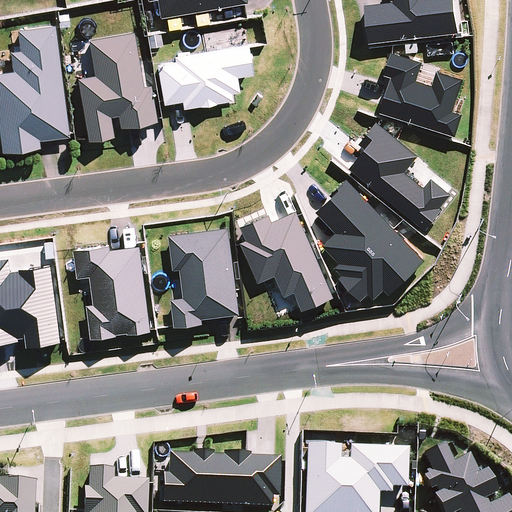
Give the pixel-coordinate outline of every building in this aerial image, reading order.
[(157,0),(160,15),(241,0),(157,0)] [(392,0),(393,0),(365,4),(370,42),(460,31),(455,0),(392,0)] [(55,22),(17,27),(20,46),(10,48),(12,67),(0,68),(0,130),(2,148),(40,143),(39,137),(70,133),(55,22)] [(156,117),(150,80),(143,82),(134,29),(88,36),(94,71),(78,74),(88,136),(114,132),(111,114),(119,113),(120,123),(156,117)] [(181,98),(183,105),(240,95),(236,73),(253,70),(247,41),(156,58),(164,101),(181,98)] [(462,112),(454,109),(463,78),(436,69),(432,84),(417,79),(422,60),(392,51),(385,73),(391,75),(380,110),(456,133),(462,112)] [(340,261),(334,267),(368,303),(385,287),(390,292),(426,258),(349,178),(316,209),(336,229),(322,243),(340,261)] [(296,290),(304,308),(335,294),(298,208),(273,218),(270,212),(237,226),(260,281),(276,274),(285,295),(296,290)] [(170,233),(175,268),(181,267),(185,294),(172,296),(176,322),(241,312),(228,224),(170,233)] [(75,247),(79,276),(91,275),(95,301),(88,302),(93,336),(153,328),(142,244),(112,247),(112,242),(75,247)] [(11,256),(0,257),(0,341),(28,338),(29,344),(63,340),(53,262),(12,268),(11,256)] [(451,462),(442,444),(420,455),(428,471),(421,474),(439,511),(511,511),(504,496),(486,505),(483,499),(494,493),(483,470),(476,474),(467,455),(451,462)] [(405,489),(406,449),(346,446),(345,460),(339,459),(339,447),(305,446),(302,511),(375,511),(376,493),(390,494),(390,488),(405,489)] [(270,508),(271,498),(276,498),(278,458),(164,452),(162,503),(270,508)] [(146,511),(148,480),(111,478),(112,470),(86,468),(83,511),(146,511)] [(0,511),(32,511),(33,482),(0,481),(0,511)]
